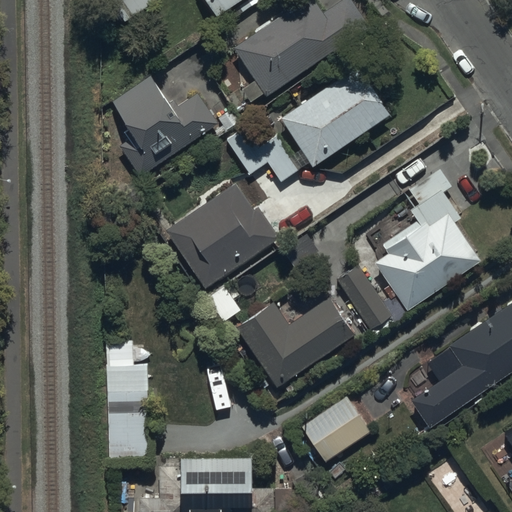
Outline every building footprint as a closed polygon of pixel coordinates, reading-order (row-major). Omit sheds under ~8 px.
[(157,0),(110,0),(124,21),(157,0)] [(210,0),(220,14),(241,0),(210,0)] [(251,102),(266,92),(268,96),(373,27),(355,0),(344,0),(325,13),(316,0),(306,0),(236,46),(258,80),(244,89),(251,102)] [(359,66),(282,117),(314,166),(392,115),(359,66)] [(143,177),(220,123),(198,92),(175,109),(151,75),(113,101),(131,126),(123,132),(128,139),(120,144),(143,177)] [(262,115),(226,139),(250,174),(267,162),(281,181),(299,168),(262,115)] [(389,253),(376,261),(398,294),(384,303),(359,266),(339,280),(370,328),(391,315),(395,321),(413,310),(411,308),(483,261),(457,222),(463,218),(446,192),(453,187),(441,168),(410,188),(419,203),(410,208),(418,220),(382,243),(389,253)] [(237,182),(167,229),(207,288),(281,238),(260,206),(255,209),(237,182)] [(320,252),(310,237),(286,253),(296,269),(320,252)] [(302,371),(356,334),(330,297),(290,324),(275,301),(236,328),(279,390),(284,387),(289,394),(298,387),(294,381),(304,374),(302,371)] [(429,428),(511,372),(511,304),(450,345),(464,366),(411,401),(429,428)] [(150,365),(107,366),(109,457),(151,456),(150,365)] [(327,461),(372,430),(347,394),(302,425),(327,461)] [(142,496),(141,511),(275,511),(276,502),(290,502),(290,472),(267,472),(267,485),(256,485),(256,456),(181,456),(181,463),(160,463),(160,496),(142,496)]
